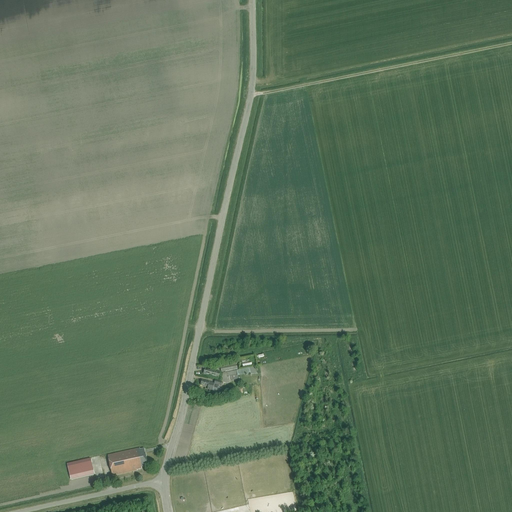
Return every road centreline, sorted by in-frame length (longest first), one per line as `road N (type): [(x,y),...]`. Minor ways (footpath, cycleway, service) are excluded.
road 1 (tertiary): [(164,481),(249,100),(251,0)]
road 2 (unclassified): [(164,481),(15,511)]
